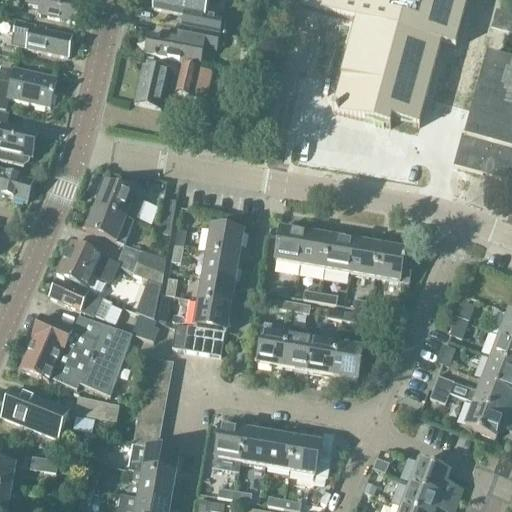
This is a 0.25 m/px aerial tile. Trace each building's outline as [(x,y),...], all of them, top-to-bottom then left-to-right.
[(67,0),(18,0),(16,14),(75,26),(80,3),(67,0)] [(151,0),(151,6),(155,7),(155,12),(185,19),(198,21),(199,22),(204,23),(204,22),(208,0),(213,0),(221,1),(221,0),(151,0)] [(303,0),(301,9),(357,24),(332,115),(374,126),(374,128),(384,131),(384,129),(390,130),(393,123),(419,130),(442,47),(456,50),(469,0),(303,0)] [(494,32),(511,36),(511,17),(498,14),(494,32)] [(198,21),(195,33),(219,38),(224,39),(226,26),(221,25),(204,22),(204,23),(199,22),(198,21)] [(68,61),(72,40),(44,34),(45,31),(17,25),(11,50),(68,61)] [(149,38),(146,57),(179,63),(179,65),(200,69),(203,50),(216,52),(217,47),(223,48),(225,39),(224,39),(219,38),(195,33),(181,31),(178,43),(149,38)] [(511,184),(511,62),(487,56),(464,139),(462,138),(454,169),(511,184)] [(143,69),(136,107),(161,112),(169,74),(143,69)] [(202,102),(208,75),(182,69),(176,96),(202,102)] [(0,113),(5,115),(8,102),(50,112),(57,83),(15,73),(15,74),(0,72),(0,113)] [(222,80),(219,91),(236,96),(240,85),(222,80)] [(0,116),(0,163),(24,169),(28,166),(29,161),(32,162),(37,137),(6,130),(9,118),(0,116)] [(0,197),(27,206),(34,184),(0,174),(0,197)] [(134,226),(143,202),(105,187),(99,203),(97,202),(94,211),(134,226)] [(171,238),(175,214),(176,205),(164,203),(162,211),(158,236),(171,238)] [(125,250),(134,226),(94,211),(90,220),(92,221),(86,235),(125,250)] [(207,255),(240,261),(244,236),(212,230),(207,255)] [(300,269),(306,237),(281,232),(275,265),(300,269)] [(175,249),(184,251),(187,235),(178,234),(175,249)] [(325,273),(331,241),(306,237),(300,269),(325,273)] [(350,278),(356,245),(331,241),(325,273),(350,278)] [(376,282),(381,250),(356,245),(350,278),(376,282)] [(71,247),(57,278),(76,287),(87,292),(91,285),(93,280),(108,287),(112,285),(113,282),(119,269),(71,247)] [(181,268),(184,251),(175,249),(172,267),(181,268)] [(381,250),(376,282),(409,288),(413,267),(404,266),(406,254),(381,250)] [(146,274),(163,285),(166,264),(142,255),(137,270),(146,274)] [(236,285),(240,261),(207,255),(203,280),(236,285)] [(146,274),(137,270),(134,278),(162,289),(163,285),(146,274)] [(48,301),(77,314),(78,312),(93,319),(94,317),(102,321),(110,305),(101,301),(86,295),(86,293),(56,280),(48,301)] [(231,310),(236,285),(203,280),(198,304),(231,310)] [(175,301),(178,284),(169,283),(166,300),(175,301)] [(287,301),(288,292),(272,289),(270,298),(287,301)] [(320,307),(321,297),(305,295),(303,304),(320,307)] [(321,297),(320,307),(336,310),(338,300),(321,297)] [(370,316),(372,302),(371,306),(355,303),(353,313),(370,316)] [(372,302),(370,316),(397,321),(400,307),(372,302)] [(188,330),(184,354),(196,356),(201,332),(213,334),(225,336),(227,336),(231,310),(198,304),(194,329),(189,328),(188,330)] [(293,316),(295,307),(278,304),(276,313),(293,316)] [(295,307),(293,316),(309,319),(311,309),(295,307)] [(157,309),(155,324),(166,329),(169,311),(157,309)] [(342,325),(344,315),(328,312),(326,322),(342,325)] [(459,313),(457,321),(469,325),(472,318),(459,313)] [(344,315),(342,325),(359,327),(360,318),(344,315)] [(511,317),(510,317),(501,339),(511,343),(511,317)] [(131,340),(132,340),(154,347),(159,333),(154,332),(157,326),(140,319),(131,340)] [(111,402),(119,379),(132,340),(131,340),(78,321),(74,333),(42,320),(21,373),(49,385),(50,382),(77,393),(79,388),(111,402)] [(451,336),(450,338),(462,343),(468,328),(456,323),(451,336)] [(184,354),(188,330),(176,328),(172,352),(184,354)] [(209,358),(213,334),(201,332),(196,356),(209,358)] [(284,372),(290,339),(288,339),(288,336),(265,332),(265,335),(263,335),(257,368),(284,372)] [(213,334),(209,358),(221,360),(225,336),(213,334)] [(314,343),(290,339),(284,372),(308,376),(314,343)] [(511,343),(501,339),(493,362),(511,369),(511,343)] [(333,380),(338,347),(314,343),(308,376),(333,380)] [(338,347),(333,380),(358,385),(364,352),(338,347)] [(449,371),(456,353),(446,350),(440,368),(449,371)] [(147,373),(172,377),(174,366),(149,362),(147,373)] [(511,369),(493,362),(484,384),(511,395),(511,369)] [(147,373),(144,387),(169,391),(170,391),(172,377),(147,373)] [(434,392),(449,397),(453,387),(438,381),(434,392)] [(511,406),(511,407),(511,405),(511,395),(484,384),(480,397),(472,393),(467,404),(476,408),(476,407),(511,420),(511,406)] [(144,387),(142,399),(167,403),(169,391),(144,387)] [(445,408),(449,397),(434,392),(430,402),(445,408)] [(13,395),(13,396),(4,420),(50,438),(60,414),(13,395)] [(140,412),(165,416),(167,403),(142,399),(140,412)] [(116,427),(120,410),(79,401),(76,418),(116,427)] [(511,435),(511,420),(476,407),(476,408),(467,430),(496,442),(500,431),(511,435)] [(138,424),(163,428),(165,416),(140,412),(138,424)] [(91,438),(92,436),(95,424),(76,420),(73,434),(91,438)] [(136,436),(161,440),(163,428),(138,424),(136,436)] [(240,476),(241,467),(246,434),(221,430),(216,462),(228,464),(227,474),(240,476)] [(266,471),(271,439),(246,434),(241,467),(266,471)] [(176,482),(180,456),(159,453),(161,440),(136,436),(131,461),(129,473),(176,482)] [(291,476),(296,443),(271,439),(266,471),(291,476)] [(98,463),(104,446),(96,443),(90,460),(98,463)] [(320,447),(296,443),(291,476),(314,481),(320,447)] [(56,478),(58,465),(33,460),(31,473),(56,478)] [(377,464),(373,473),(385,478),(389,468),(377,464)] [(411,488),(459,506),(464,494),(448,488),(452,477),(420,464),(411,488)] [(0,493),(13,496),(13,495),(16,470),(0,466),(0,493)] [(171,507),(173,497),(176,482),(129,473),(129,475),(134,475),(132,486),(141,487),(139,501),(171,507)] [(87,490),(95,492),(101,477),(92,474),(87,490)] [(368,487),(364,496),(375,500),(379,491),(368,487)] [(456,511),(459,506),(411,488),(402,510),(406,511),(456,511)] [(89,509),(95,492),(87,490),(81,506),(89,509)] [(234,505),(236,495),(219,492),(218,502),(234,505)] [(24,497),(13,495),(13,496),(0,493),(0,511),(9,511),(11,506),(21,509),(24,497)] [(236,495),(234,505),(251,507),(253,498),(236,495)] [(170,511),(171,507),(139,501),(136,511),(170,511)] [(275,511),(284,511),(286,504),(269,501),(267,511),(275,511)]
